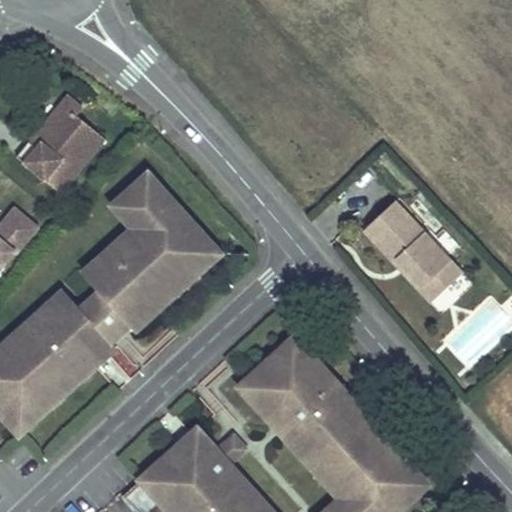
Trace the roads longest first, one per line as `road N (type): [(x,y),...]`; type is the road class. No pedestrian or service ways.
road 1 (residential): [(302,256),(24,511)]
road 2 (residential): [(302,256),(511,490)]
road 3 (residential): [(126,58),(302,256)]
